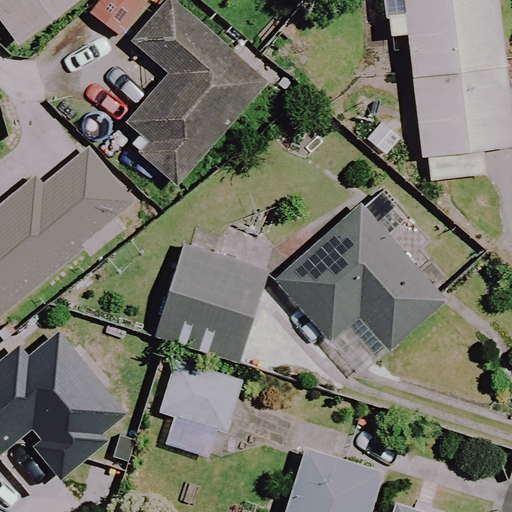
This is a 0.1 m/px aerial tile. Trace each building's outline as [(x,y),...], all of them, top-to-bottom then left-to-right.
[(0,0),(0,29),(14,48),(79,0),(0,0)] [(164,80),(128,122),(139,131),(122,150),(171,192),(262,87),(162,0),(160,0),(122,44),(164,80)] [(419,161),(511,149),(494,0),(381,0),(386,38),(404,36),(419,161)] [(0,319),(128,208),(73,144),(37,175),(0,207),(0,319)] [(386,353),(471,276),(421,221),(385,182),(271,286),(325,347),(355,320),(386,353)] [(261,274),(193,256),(182,299),(164,294),(152,340),(238,362),(261,274)] [(138,354),(55,327),(34,395),(116,421),(138,354)] [(238,381),(173,360),(156,412),(171,417),(161,448),(212,464),(238,381)] [(364,511),(376,475),(297,451),(278,511),(364,511)] [(10,511),(23,467),(0,461),(0,511),(10,511)]
